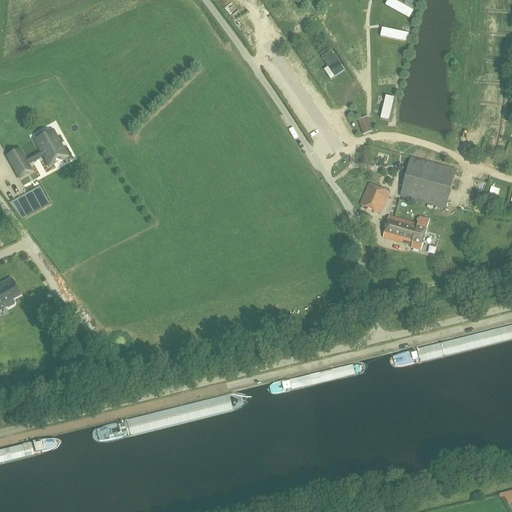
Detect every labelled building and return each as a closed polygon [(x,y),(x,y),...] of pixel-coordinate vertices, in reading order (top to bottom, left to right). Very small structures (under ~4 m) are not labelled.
[(390,0),(388,0),(385,6),(408,19),(412,12),(390,0)] [(291,30),(310,20),(306,11),(287,21),(291,30)] [(323,22),(325,30),(332,29),(330,20),(323,22)] [(382,30),(381,37),(406,43),(408,35),(382,30)] [(322,59),(335,78),(345,72),(331,52),(322,59)] [(314,89),(323,83),(317,72),(308,78),(314,89)] [(341,82),(354,102),(359,99),(346,79),(341,82)] [(301,103),(306,93),(295,89),(291,98),(301,103)] [(380,119),(387,121),(393,99),(385,97),(380,119)] [(373,109),(381,108),(381,99),(372,100),(373,109)] [(320,118),(308,124),(312,132),(324,126),(320,118)] [(371,119),(363,122),(367,134),(375,132),(371,119)] [(331,131),(318,138),(324,149),(337,142),(331,131)] [(41,153),(26,162),(28,166),(44,157),(49,166),(56,162),(55,161),(59,159),(59,160),(66,156),(56,137),(55,137),(52,132),(36,141),(39,146),(38,147),(41,153)] [(19,150),(7,156),(19,178),(24,175),(24,174),(25,173),(26,174),(31,171),(28,166),(26,162),(19,150)] [(400,197),(446,210),(457,170),(412,158),(400,197)] [(360,205),(380,213),(389,194),(369,185),(360,205)] [(411,248),(420,251),(429,220),(420,218),(418,224),(389,217),(383,238),(412,246),(411,248)] [(0,305),(3,305),(4,308),(7,308),(13,305),(14,302),(12,299),(20,295),(11,279),(0,284),(0,305)]
